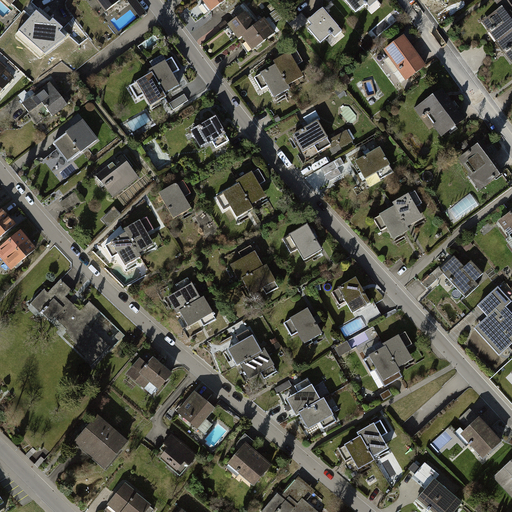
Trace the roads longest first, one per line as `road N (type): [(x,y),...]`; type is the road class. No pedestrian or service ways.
road 1 (residential): [(511,420),(294,182),(150,0)]
road 2 (residential): [(0,172),(125,307),(365,511)]
road 3 (residential): [(511,146),(405,0)]
